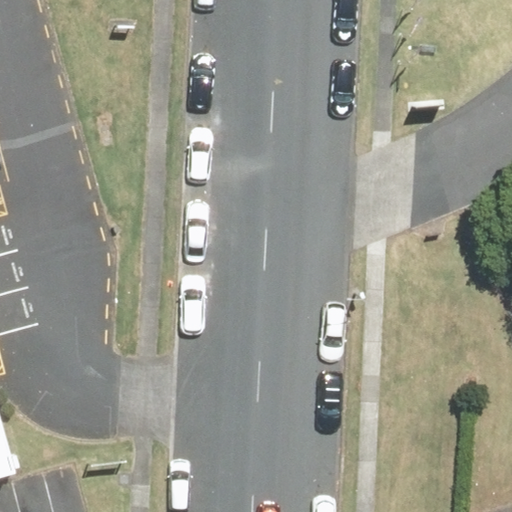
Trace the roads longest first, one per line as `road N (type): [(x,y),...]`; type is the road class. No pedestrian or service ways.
road 1 (unclassified): [(247,511),(273,0)]
road 2 (unknown): [(262,216),(511,144)]
